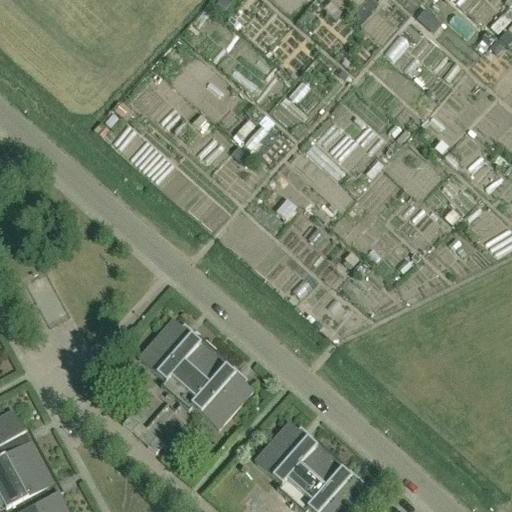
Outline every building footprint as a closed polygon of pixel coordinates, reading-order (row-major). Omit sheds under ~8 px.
[(437,38),(447,30),(433,11),(422,19),(437,38)] [(511,15),(496,31),(503,38),(505,36),(511,43),(511,15)] [(472,132),(454,156),(469,167),(487,144),(472,132)] [(199,172),(189,182),(200,193),(210,184),(199,172)] [(160,389),(174,402),(216,355),(194,335),(191,339),(173,323),(138,362),(164,385),(160,389)] [(238,375),(216,355),(174,402),(189,414),(192,410),(218,433),(253,394),(235,378),(238,375)] [(0,489),(46,464),(34,443),(25,447),(21,439),(25,436),(13,414),(0,420),(0,489)] [(130,418),(123,427),(131,434),(139,426),(130,418)] [(276,492),(290,505),(332,458),(310,438),(307,441),(289,426),(254,465),(280,488),(276,492)] [(155,440),(147,449),(156,456),(164,448),(155,440)] [(354,477),(332,458),(290,505),(298,511),(355,511),(369,497),(351,481),(354,477)] [(58,486),(46,464),(0,489),(0,511),(66,511),(58,497),(54,499),(49,491),(58,486)]
